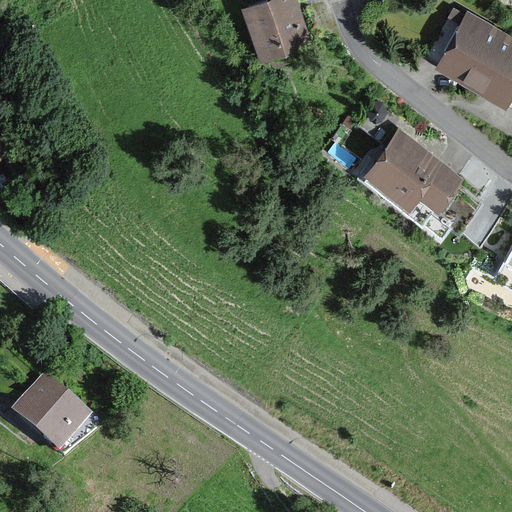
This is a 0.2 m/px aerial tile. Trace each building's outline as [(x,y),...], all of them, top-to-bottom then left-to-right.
[(252,0),(228,9),(246,61),(304,41),(289,0),(252,0)] [(511,96),(511,35),(469,8),(435,63),(505,107),(511,96)] [(0,150),(17,140),(0,111),(0,150)] [(447,183),(387,129),(346,174),(387,212),(402,196),(420,213),(447,183)] [(511,255),(497,280),(511,288),(511,255)] [(93,415),(46,376),(13,415),(61,455),(93,415)]
